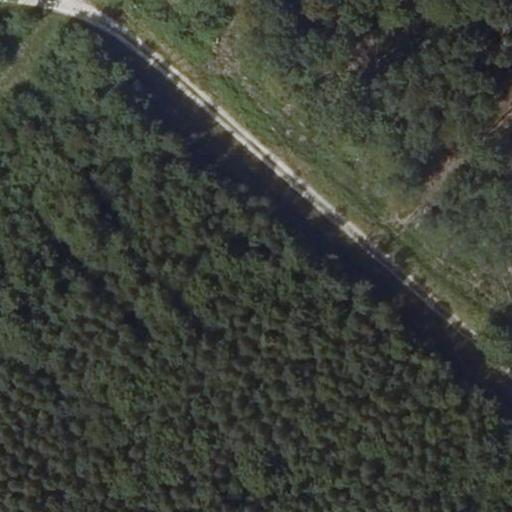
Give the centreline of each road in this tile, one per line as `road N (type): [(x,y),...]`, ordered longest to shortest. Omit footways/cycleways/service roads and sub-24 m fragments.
road 1 (track): [(30,0),(89,20),(131,47),(511,372)]
road 2 (track): [(0,125),(89,20)]
